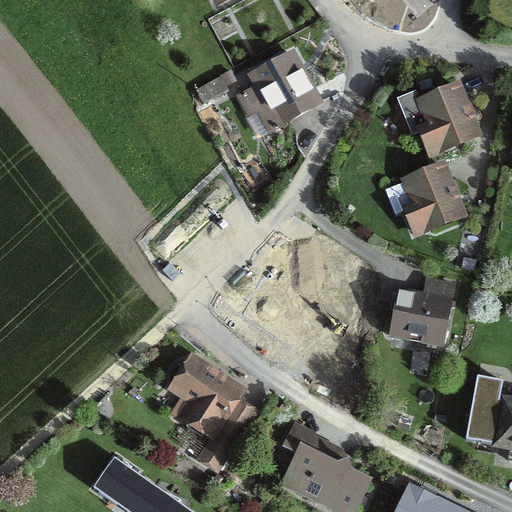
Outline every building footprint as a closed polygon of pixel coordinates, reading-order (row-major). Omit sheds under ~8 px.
[(291,54),(253,75),(259,86),(239,97),(249,117),(258,112),(269,132),(319,105),(291,54)] [(400,103),(413,135),(421,131),(431,155),(478,135),(459,88),(421,103),(416,92),(402,99),(400,103)] [(396,214),(406,210),(415,234),(463,215),(444,167),(387,191),(396,214)] [(309,240),(301,252),(322,265),(330,252),(309,240)] [(350,298),(293,262),(275,291),(316,317),(309,365),(339,370),(350,298)] [(400,292),(393,329),(393,330),(423,335),(422,341),(443,345),(454,286),(428,281),(425,296),(400,292)] [(173,389),(185,397),(175,413),(214,438),(201,458),(218,470),(255,414),(254,414),(235,402),(242,392),(192,359),(173,389)] [(511,403),(505,402),(505,401),(475,396),(466,441),(492,445),(492,444),(511,448),(509,461),(511,461),(511,403)] [(330,447),(311,438),(297,467),(310,473),(301,491),(318,499),(325,497),(351,510),(366,481),(351,473),(347,462),(336,466),(323,460),(330,447)] [(190,511),(130,470),(132,467),(124,462),(122,464),(115,459),(93,489),(126,511),(190,511)] [(396,511),(464,511),(410,485),(396,511)]
